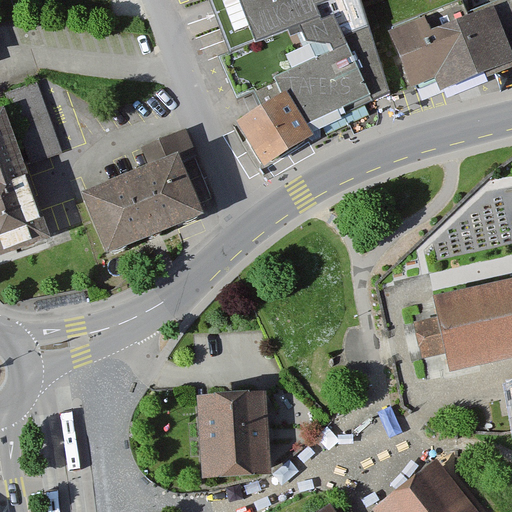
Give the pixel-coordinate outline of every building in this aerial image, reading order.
[(225,59),(244,101),(277,80),(289,99),(247,127),(276,172),(400,106),(357,0),(214,0),(219,11),(237,53),(225,59)] [(438,25),(401,38),(422,92),(445,83),(450,95),(511,71),(511,30),(506,15),(443,38),(438,25)] [(66,157),(35,86),(0,101),(0,256),(1,258),(66,230),(40,169),(66,157)] [(89,207),(114,270),(207,233),(182,170),(89,207)] [(84,289),(36,299),(38,313),(87,303),(84,289)] [(438,384),(511,367),(511,294),(424,315),(428,331),(412,334),(419,365),(433,362),(438,384)] [(261,483),(269,482),(269,476),(268,467),(265,402),(199,406),(203,486),(261,483)] [(379,511),(477,511),(441,465),(379,511)]
